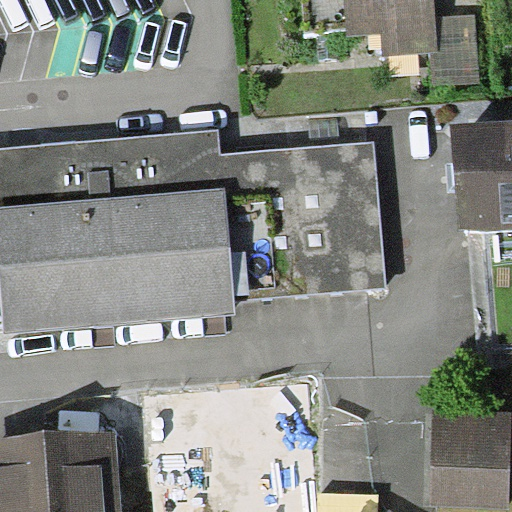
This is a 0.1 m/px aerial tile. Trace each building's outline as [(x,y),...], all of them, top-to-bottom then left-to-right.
[(431,0),(346,0),(349,39),(384,37),(385,57),(435,54),(433,22),(431,0)] [(481,19),(433,22),(435,54),(437,80),(484,78),(481,19)] [(511,131),(453,136),(460,242),(511,238),(511,131)] [(25,152),(0,154),(0,330),(5,330),(6,340),(235,321),(234,304),(387,292),(376,150),(222,163),(220,136),(25,152)] [(507,420),(435,419),(434,509),(506,510),(507,420)] [(157,511),(298,511),(295,420),(155,424),(157,511)] [(120,511),(115,435),(0,443),(0,511),(120,511)]
